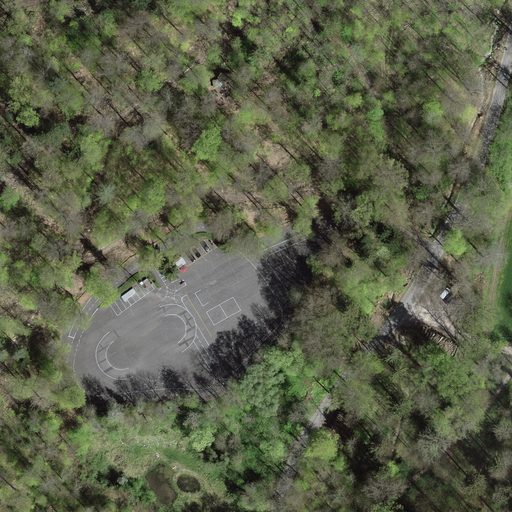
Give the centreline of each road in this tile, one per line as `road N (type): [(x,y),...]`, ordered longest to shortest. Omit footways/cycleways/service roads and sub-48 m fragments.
road 1 (tertiary): [(511,46),(452,223),(313,426),(277,511)]
road 2 (track): [(511,370),(480,416),(397,493)]
road 3 (track): [(511,350),(453,330),(415,284)]
